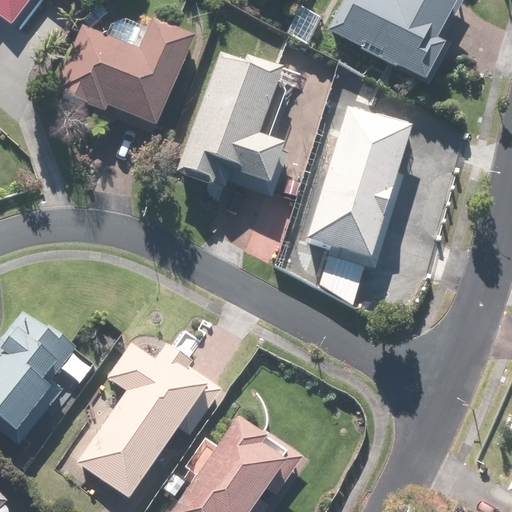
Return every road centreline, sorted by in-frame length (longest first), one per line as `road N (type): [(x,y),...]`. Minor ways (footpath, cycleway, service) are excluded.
road 1 (residential): [(446,396),(128,236),(80,225),(0,236)]
road 2 (residential): [(511,182),(446,396)]
road 3 (residential): [(446,396),(389,511)]
